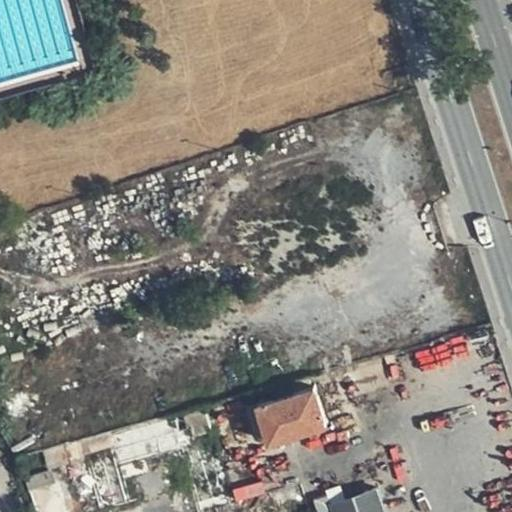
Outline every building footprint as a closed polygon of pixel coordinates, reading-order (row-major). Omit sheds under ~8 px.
[(328,184),(268,204),(282,243),(342,224),(328,184)] [(329,422),(318,384),(258,402),(271,441),(329,422)] [(243,392),(219,400),(222,411),(246,405),(243,392)] [(206,418),(204,413),(199,409),(193,410),(190,413),(188,418),(189,423),(193,426),(198,426),(204,423),(206,418)] [(122,459),(168,447),(161,416),(114,428),(122,459)] [(75,511),(67,476),(36,483),(43,511),(75,511)]
